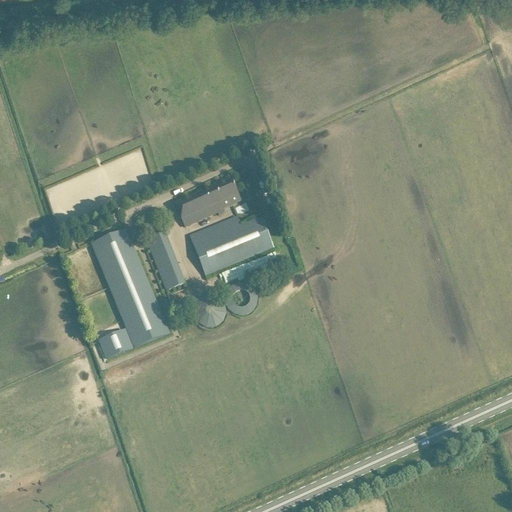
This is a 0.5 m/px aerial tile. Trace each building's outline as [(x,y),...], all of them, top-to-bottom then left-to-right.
[(220,204),(238,196),(231,181),(175,206),(185,229),(218,214),(219,216),(222,215),(222,214),(224,213),(220,204)] [(191,239),(206,277),(273,249),(261,219),(241,228),(238,220),(191,239)] [(154,298),(127,231),(92,246),(109,288),(135,350),(170,335),(154,298)] [(167,293),(178,288),(185,286),(165,234),(146,241),(167,293)] [(269,255),(264,256),(267,265),(277,262),(273,250),(268,251),(269,255)] [(223,324),(227,312),(242,317),(253,312),(259,296),(251,293),(246,295),(241,283),(230,287),(227,299),(225,298),(216,302),(205,299),(196,302),(201,313),(197,325),(210,329),(223,324)] [(125,332),(99,343),(107,361),(133,351),(125,332)]
